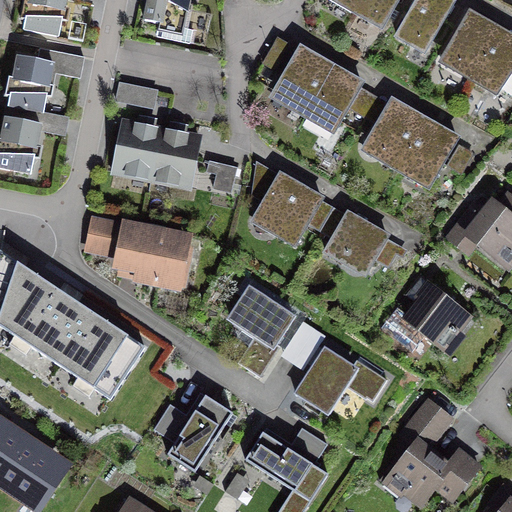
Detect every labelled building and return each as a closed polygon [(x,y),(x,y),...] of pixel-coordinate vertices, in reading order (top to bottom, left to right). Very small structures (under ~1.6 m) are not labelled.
[(77,0),(36,0),(29,36),(68,45),(77,0)] [(196,44),(205,0),(156,0),(149,35),(196,44)] [(335,0),(356,12),(363,0),(335,0)] [(363,0),(356,12),(377,24),(390,0),(363,0)] [(447,0),(408,0),(391,31),(421,47),(447,0)] [(469,79),(500,28),(465,7),(435,58),(469,79)] [(511,34),(500,28),(469,79),(493,93),(511,61),(511,34)] [(305,117),(333,67),(275,33),(259,60),(277,69),(263,93),(305,117)] [(70,70),(29,60),(16,109),(58,119),(70,70)] [(333,67),(305,117),(334,134),(349,107),(362,85),(333,67)] [(396,169),(424,119),(362,85),(349,107),(370,118),(355,146),(396,169)] [(123,91),(120,111),(160,117),(163,97),(123,91)] [(424,119),(396,169),(429,187),(457,137),(424,119)] [(113,174),(151,182),(162,129),(124,122),(113,174)] [(51,131),(10,125),(1,179),(42,185),(51,131)] [(206,138),(162,129),(151,182),(195,191),(206,138)] [(457,149),(447,168),(462,176),(472,158),(457,149)] [(243,173),(215,168),(210,191),(238,197),(243,173)] [(329,200),(275,168),(246,218),(290,243),(303,220),(313,226),(329,200)] [(497,197),(487,189),(457,230),(504,267),(511,257),(511,191),(505,186),(497,197)] [(360,274),(372,255),(384,263),(392,250),(399,255),(404,246),(329,200),(313,226),(326,234),(317,248),(360,274)] [(89,261),(122,267),(120,275),(126,276),(124,283),(188,300),(201,242),(129,229),(96,223),(89,261)] [(130,382),(158,341),(7,246),(0,264),(0,355),(107,424),(130,382)] [(270,340),(288,313),(244,282),(220,315),(250,337),(235,357),(256,372),(276,344),(270,340)] [(468,314),(433,287),(410,316),(396,306),(379,329),(411,353),(424,337),(441,350),(468,314)] [(484,337),(502,350),(511,337),(493,325),(484,337)] [(475,350),(493,362),(502,350),(484,337),(475,350)] [(323,409),(342,380),(372,400),(387,377),(353,355),(348,363),(321,345),(291,388),(323,409)] [(466,362),(484,375),(493,362),(475,350),(466,362)] [(457,375),(474,388),(484,375),(466,362),(457,375)] [(229,408),(199,391),(187,411),(161,456),(191,473),(229,408)] [(452,419),(425,399),(397,436),(407,443),(377,484),(399,500),(402,496),(421,509),(434,492),(453,506),(482,467),(455,447),(445,461),(430,450),(452,419)] [(57,471),(32,455),(36,448),(0,424),(0,487),(33,508),(57,471)] [(325,466),(263,425),(246,450),(288,478),(265,511),(266,511),(294,511),(311,487),(325,466)] [(511,511),(511,492),(501,484),(485,505),(493,510),(491,511),(511,511)] [(148,511),(125,497),(115,511),(148,511)]
